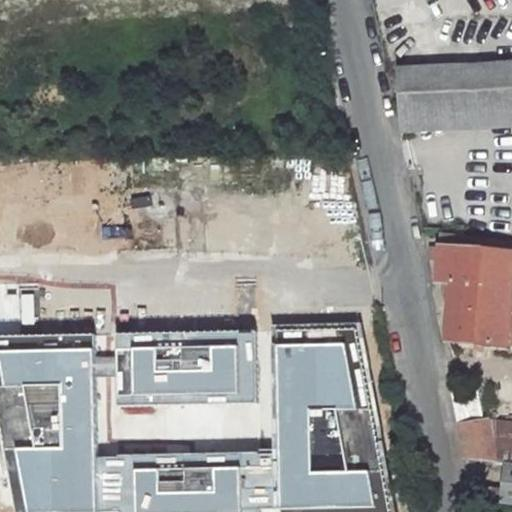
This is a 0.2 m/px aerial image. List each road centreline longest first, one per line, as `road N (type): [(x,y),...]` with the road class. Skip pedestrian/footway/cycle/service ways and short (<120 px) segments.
road 1 (residential): [(349,0),(407,241),(459,511)]
road 2 (unknown): [(414,279),(0,282)]
